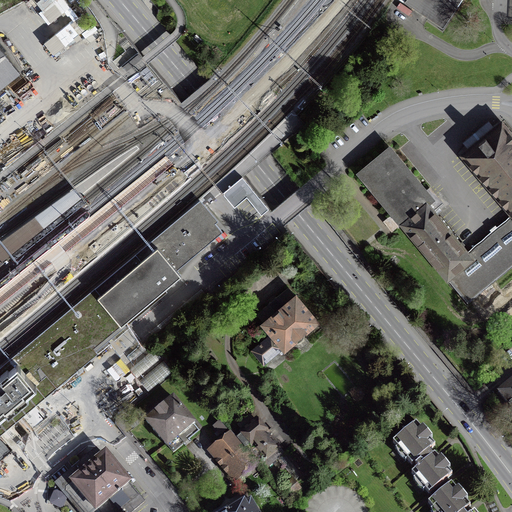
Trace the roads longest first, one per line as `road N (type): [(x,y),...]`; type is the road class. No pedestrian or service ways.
road 1 (secondary): [(118,0),(511,471)]
road 2 (residential): [(133,334),(278,217)]
road 3 (unknown): [(0,486),(16,489),(100,418),(84,388)]
